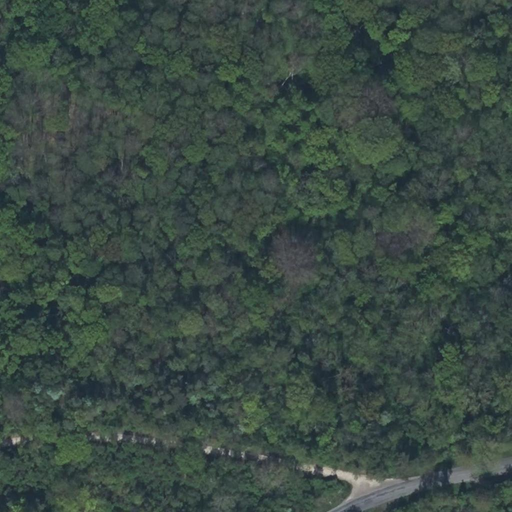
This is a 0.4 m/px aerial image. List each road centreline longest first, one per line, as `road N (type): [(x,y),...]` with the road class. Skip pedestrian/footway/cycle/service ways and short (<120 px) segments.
road 1 (track): [(0,441),(80,429),(213,448),(395,489)]
road 2 (tertiary): [(511,464),(395,489),(340,511)]
